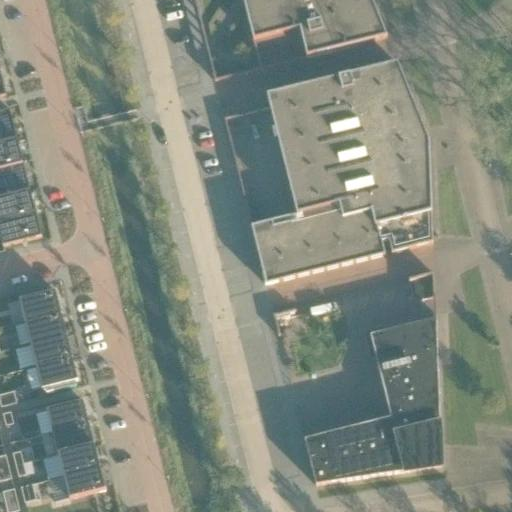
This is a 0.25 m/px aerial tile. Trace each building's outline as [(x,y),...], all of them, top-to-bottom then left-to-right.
[(242,0),(261,72),(361,47),(387,40),(370,0),(242,0)] [(429,144),(397,65),(267,97),(270,109),(224,121),(252,228),(266,287),(433,245),(429,144)] [(0,140),(16,137),(10,111),(0,113),(0,140)] [(0,167),(23,162),(16,137),(0,140),(0,167)] [(0,195),(29,188),(23,162),(0,167),(0,195)] [(0,222),(35,214),(29,188),(0,195),(0,222)] [(42,239),(35,214),(0,222),(0,237),(3,249),(42,239)] [(409,283),(414,304),(435,299),(434,277),(409,283)] [(55,293),(19,302),(25,325),(61,316),(55,293)] [(61,316),(25,325),(26,326),(30,346),(31,347),(67,338),(61,316)] [(441,470),(436,322),(436,316),(434,316),(434,322),(370,338),(391,420),(305,442),(316,488),(441,470)] [(67,338),(31,347),(31,348),(36,367),(36,369),(72,360),(67,338)] [(72,360),(36,369),(42,392),(78,383),(72,360)] [(14,394),(0,397),(0,405),(1,410),(17,406),(15,399),(14,394)] [(83,403),(47,412),(53,435),(89,426),(83,403)] [(11,415),(3,417),(6,428),(14,427),(11,415)] [(89,426),(53,435),(58,457),(94,448),(89,426)] [(94,448),(58,457),(59,459),(64,478),(64,479),(100,470),(94,448)] [(21,454),(13,456),(16,468),(24,466),(21,454)] [(6,458),(0,459),(0,471),(9,470),(6,458)] [(24,466),(16,468),(19,480),(26,478),(24,466)] [(9,470),(0,471),(0,484),(12,481),(9,470)] [(100,470),(64,479),(64,480),(70,501),(70,502),(106,493),(100,470)] [(33,487),(21,490),(25,506),(37,503),(33,487)] [(19,511),(15,492),(3,495),(6,511),(19,511)]
